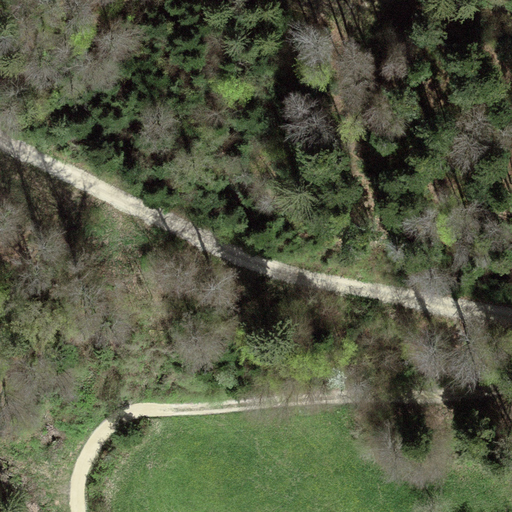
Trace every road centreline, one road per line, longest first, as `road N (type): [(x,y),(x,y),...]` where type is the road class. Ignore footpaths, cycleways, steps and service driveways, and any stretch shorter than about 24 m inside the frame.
road 1 (track): [(0,139),(257,264),(511,313)]
road 2 (track): [(511,384),(133,412),(93,445),(77,511)]
